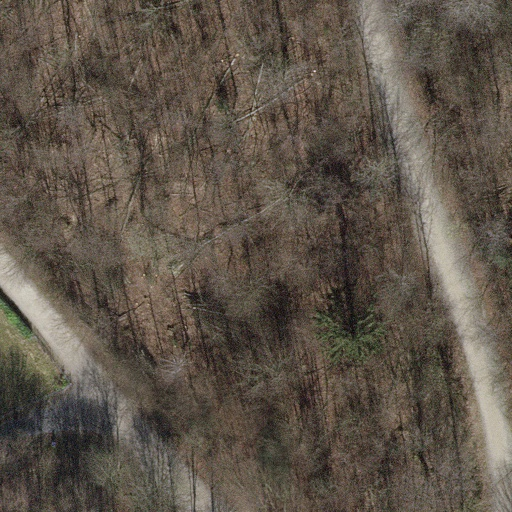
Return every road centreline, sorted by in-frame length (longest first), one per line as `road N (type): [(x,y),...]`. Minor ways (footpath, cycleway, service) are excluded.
road 1 (track): [(509,511),(495,396),(399,133),(364,0)]
road 2 (track): [(0,269),(203,511)]
